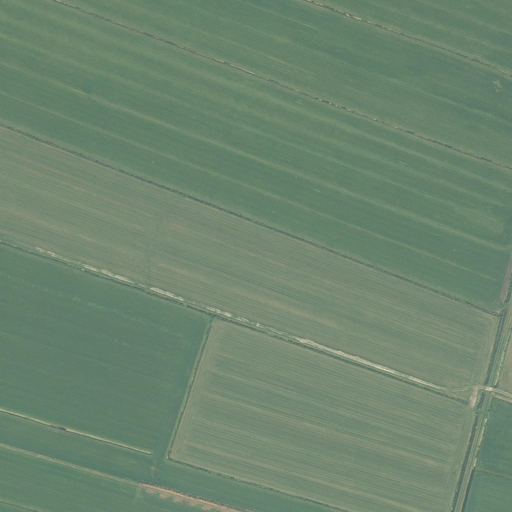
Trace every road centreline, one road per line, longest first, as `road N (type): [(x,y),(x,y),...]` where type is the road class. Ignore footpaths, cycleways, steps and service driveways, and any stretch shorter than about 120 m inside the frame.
road 1 (unknown): [(0,447),(228,511)]
road 2 (track): [(459,511),(511,315)]
